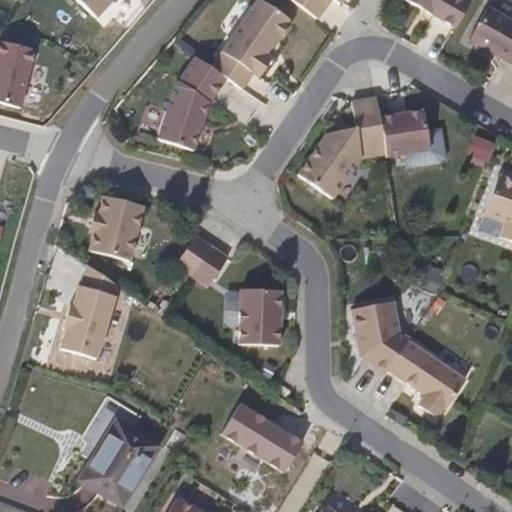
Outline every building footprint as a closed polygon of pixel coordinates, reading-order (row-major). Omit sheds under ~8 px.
[(115,0),(74,0),(97,20),(115,0)] [(283,33),(289,25),(287,19),(282,15),(267,5),(259,0),(255,0),(247,12),(230,38),(209,68),(217,73),(224,78),(236,87),(240,89),(242,85),(251,73),(257,77),(270,58),(264,54),(273,40),(276,40),(278,40),(280,38),(283,33)] [(343,0),(286,0),(302,10),(317,21),(330,1),(339,6),(343,0)] [(462,0),(406,0),(428,13),(455,29),(464,13),(470,5),(462,0)] [(511,21),(496,12),(489,7),(469,39),(501,58),(511,63),(511,21)] [(207,103),(224,78),(217,73),(209,68),(205,65),(200,61),(193,56),(172,87),(156,139),(191,151),(207,103)] [(386,155),(383,140),(380,119),(377,99),(352,103),(356,129),(327,134),(298,175),(331,199),(361,158),(386,155)] [(446,158),(444,145),(442,130),(426,132),(423,112),(380,119),(383,140),(386,155),(386,159),(406,155),(408,170),(441,165),(446,158)] [(488,162),(495,144),(477,137),(472,149),(471,155),(488,162)] [(511,180),(499,176),(493,189),(484,215),(506,223),(501,237),(511,241),(511,180)] [(129,259),(135,235),(143,206),(103,195),(98,213),(94,212),(90,230),(94,231),(89,249),(97,251),(129,259)] [(198,263),(209,247),(194,235),(185,249),(174,264),(190,275),(198,263)] [(220,267),(226,257),(220,253),(215,250),(209,247),(198,263),(190,275),(207,286),(220,267)] [(279,322),(280,290),(264,290),(241,289),(239,322),(238,343),(258,344),(278,345),(279,322)] [(397,329),(392,302),(366,307),(351,309),(358,344),(360,357),(373,365),(375,361),(387,370),(402,349),(407,341),(409,338),(398,332),(397,329)] [(464,380),(439,362),(407,341),(402,349),(387,370),(424,395),(417,405),(435,417),(442,407),(444,409),(453,395),(464,380)] [(387,370),(375,361),(373,365),(384,374),(387,370)] [(286,397),(291,390),(284,386),(280,383),(276,390),(284,395),(286,397)] [(239,403),(218,436),(283,476),(304,443),(239,403)] [(99,467),(111,448),(119,436),(124,428),(118,424),(106,443),(94,463),(99,467)] [(131,491),(148,465),(158,450),(141,439),(124,428),(119,436),(111,448),(99,467),(94,463),(87,473),(82,481),(85,484),(91,487),(100,493),(121,507),(131,491)] [(197,511),(170,501),(165,511),(197,511)]
